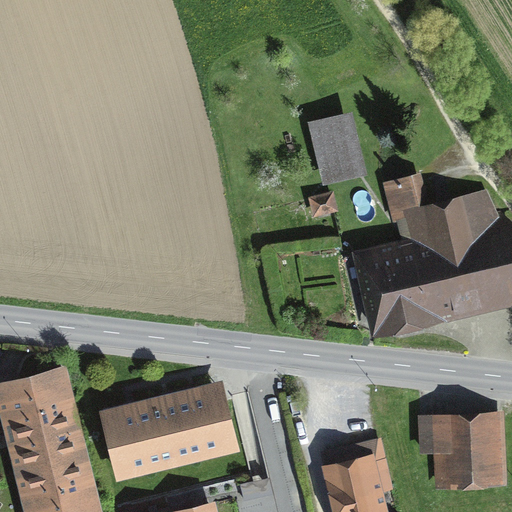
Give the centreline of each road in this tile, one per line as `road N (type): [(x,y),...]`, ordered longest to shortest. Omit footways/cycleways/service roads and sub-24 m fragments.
road 1 (secondary): [(511,377),(0,320)]
road 2 (track): [(378,0),(511,197)]
